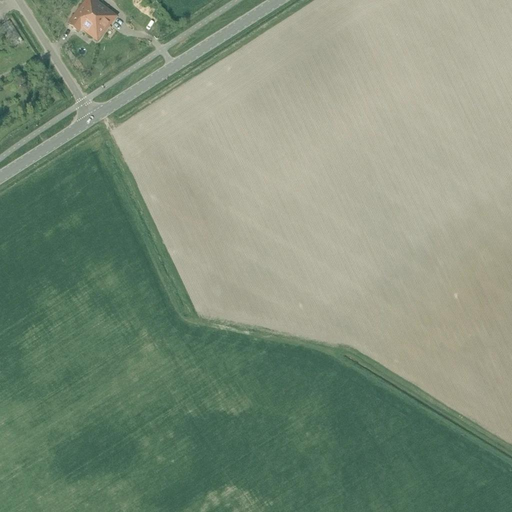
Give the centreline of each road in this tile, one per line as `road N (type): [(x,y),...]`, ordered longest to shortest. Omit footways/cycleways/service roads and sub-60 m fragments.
road 1 (tertiary): [(93,119),(280,0)]
road 2 (unclassified): [(93,119),(15,0)]
